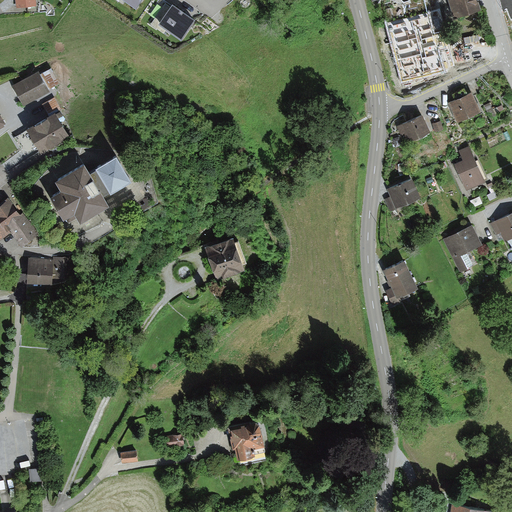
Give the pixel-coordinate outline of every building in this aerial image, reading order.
[(196,15),(173,0),(172,0),(158,20),(182,36),(196,15)] [(381,0),(388,23),(429,11),(426,0),(381,0)] [(479,0),(449,0),(455,16),(482,7),(479,0)] [(445,68),(429,11),(388,23),(404,79),(445,68)] [(461,55),(450,60),(453,66),(463,61),(461,55)] [(13,84),(26,107),(52,92),(50,88),(60,82),(52,66),(41,73),(39,69),(13,84)] [(448,100),(457,120),(482,108),(472,89),(467,91),(465,86),(453,92),(455,97),(448,100)] [(55,108),(57,110),(61,108),(55,96),(43,103),(48,112),(55,108)] [(496,114),(490,101),(484,104),(491,117),(496,114)] [(14,137),(25,156),(39,148),(42,152),(71,135),(57,110),(55,108),(48,112),(27,125),(29,128),(14,137)] [(409,140),(431,129),(423,112),(397,124),(401,132),(404,131),(409,140)] [(441,119),(432,122),(435,130),(444,127),(441,119)] [(466,187),(485,178),(469,144),(459,149),(463,158),(454,162),(466,187)] [(81,217),(110,200),(104,190),(110,186),(111,188),(132,175),(117,149),(95,162),(96,163),(90,167),(85,157),(55,175),(61,185),(50,191),(64,214),(75,207),(80,214),(81,217)] [(390,208),(421,194),(412,175),(387,187),(391,195),(385,197),(390,208)] [(496,190),(487,194),(490,200),(499,196),(496,190)] [(0,237),(11,229),(22,244),(39,232),(23,210),(21,212),(8,195),(0,201),(0,237)] [(80,214),(75,207),(64,214),(68,221),(80,214)] [(511,209),(490,221),(496,234),(501,231),(505,239),(506,239),(511,248),(511,247),(511,209)] [(472,223),(443,238),(460,271),(474,264),(467,250),(483,242),(472,223)] [(205,245),(217,277),(246,266),(244,262),(247,260),(239,238),(235,239),(233,234),(205,245)] [(29,255),(27,280),(53,281),(53,275),(54,258),(29,255)] [(53,275),(76,275),(75,255),(54,256),(54,258),(53,275)] [(409,289),(418,284),(405,256),(383,267),(392,286),(386,289),(393,303),(411,294),(409,289)] [(241,463),(266,458),(259,421),(228,427),(229,430),(233,450),(236,450),(238,460),(241,460),(241,463)] [(166,448),(184,445),(182,434),(165,436),(166,448)] [(121,449),(122,462),(138,461),(137,448),(121,449)] [(39,465),(29,467),(30,480),(41,479),(39,465)] [(501,511),(502,510),(452,502),(450,511),(501,511)]
